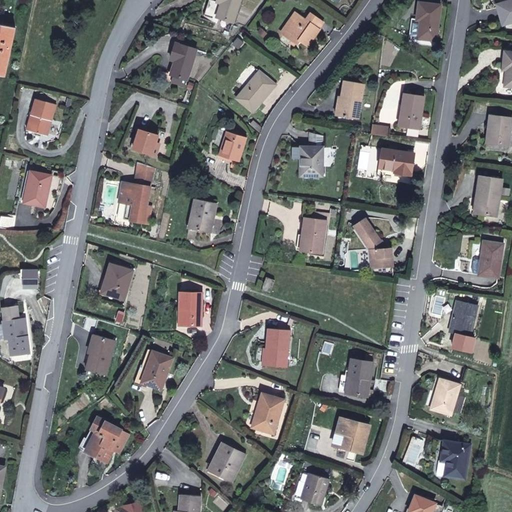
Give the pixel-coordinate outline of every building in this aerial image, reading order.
[(217,17),(222,3),(217,2),(217,1),(214,0),(209,0),(204,16),(216,20),(217,17)] [(234,22),(240,0),(217,0),(217,1),(217,2),(222,3),(217,17),(234,22)] [(436,40),(441,5),(419,2),(417,19),(421,20),(419,38),(436,40)] [(511,2),(497,6),(503,25),(511,22),(511,2)] [(284,35),(298,14),(295,12),(281,33),(284,35)] [(308,46),(320,29),(319,29),(323,22),(310,13),(306,20),(298,14),(284,35),(298,45),(300,41),(308,46)] [(419,38),(421,20),(417,19),(412,18),(410,37),(419,38)] [(0,74),(5,76),(15,27),(0,23),(0,74)] [(187,79),(197,49),(176,43),(171,59),(176,60),(171,74),(174,75),(187,79)] [(511,86),(511,52),(505,51),(503,69),(507,69),(505,86),(511,86)] [(253,112),(276,85),(260,71),(237,98),(253,112)] [(185,86),(187,79),(174,75),(172,81),(185,86)] [(358,119),(365,83),(344,80),(343,90),(338,116),(358,119)] [(420,129),(424,96),(404,93),(399,126),(420,129)] [(52,120),(56,104),(36,99),(27,130),(45,135),(49,119),(52,120)] [(508,145),(511,118),(490,115),(487,142),(508,145)] [(263,129),(253,121),(251,124),(261,133),(263,129)] [(382,126),(372,125),(371,133),(389,136),(390,126),(382,124),(382,126)] [(159,145),(155,144),(158,135),(140,129),(133,148),(156,155),(159,145)] [(239,161),(247,137),(227,131),(219,155),(239,161)] [(323,146),(324,136),(311,133),(310,146),(301,146),(300,176),(323,176),(323,146)] [(411,175),(414,153),(384,149),(382,168),(395,170),(394,173),(411,175)] [(150,187),(154,168),(139,163),(135,184),(150,187)] [(45,207),(52,175),(31,171),(24,202),(45,207)] [(496,216),(502,179),(480,176),(477,192),(479,192),(476,213),(496,216)] [(147,206),(150,187),(135,184),(123,182),(119,202),(126,203),(133,204),(130,220),(148,223),(151,207),(147,206)] [(210,233),(216,203),(196,198),(189,228),(210,233)] [(130,220),(133,204),(126,203),(124,219),(130,220)] [(322,253),(327,220),(305,217),(300,250),(322,253)] [(386,248),(365,218),(354,226),(370,249),(372,268),(393,266),(391,248),(386,248)] [(498,277),(503,244),(484,241),(482,257),(476,256),(474,258),(472,269),(474,271),(481,272),(480,274),(480,275),(498,277)] [(124,299),(133,270),(111,264),(106,279),(110,281),(106,293),(124,299)] [(272,288),(275,280),(266,277),(264,285),(272,288)] [(201,325),(202,293),(181,292),(180,309),(184,309),(184,325),(201,325)] [(476,314),(478,306),(457,301),(450,332),(470,337),(475,319),(476,314)] [(29,352),(25,318),(13,320),(11,307),(3,308),(4,321),(4,322),(6,339),(9,338),(11,355),(29,352)] [(287,366),(290,330),(268,328),(267,348),(268,348),(267,365),(287,366)] [(89,360),(96,335),(93,334),(86,360),(89,360)] [(106,375),(116,340),(96,335),(89,360),(86,370),(106,375)] [(454,356),(459,338),(453,337),(448,354),(454,356)] [(147,366),(153,351),(148,349),(142,365),(147,366)] [(162,390),(173,358),(153,351),(147,366),(149,367),(143,383),(162,390)] [(367,396),(373,362),(352,359),(349,376),(343,375),(340,391),(367,396)] [(143,383),(149,367),(147,366),(142,365),(141,364),(134,383),(140,385),(142,382),(143,383)] [(466,384),(471,369),(465,367),(460,382),(466,384)] [(451,415),(461,384),(440,378),(435,395),(436,395),(432,409),(451,415)] [(274,433),(284,400),(262,393),(252,427),(274,433)] [(107,462),(113,450),(119,453),(128,437),(121,430),(97,417),(81,448),(107,462)] [(362,453),(370,425),(341,417),(337,431),(345,433),(342,448),(362,453)] [(342,448),(345,433),(337,431),(333,445),(342,448)] [(465,478),(470,444),(445,440),(442,460),(447,461),(445,475),(465,478)] [(232,481),(246,454),(223,442),(218,451),(222,452),(212,471),(232,481)] [(212,471),(222,452),(218,451),(209,470),(212,471)] [(322,505),(330,478),(323,476),(309,472),(301,498),(314,502),(322,505)] [(199,511),(201,496),(180,494),(179,510),(175,510),(174,511),(199,511)] [(432,511),(436,503),(416,495),(409,511),(410,511),(432,511)] [(143,511),(141,501),(122,506),(123,507),(117,509),(117,511),(143,511)]
